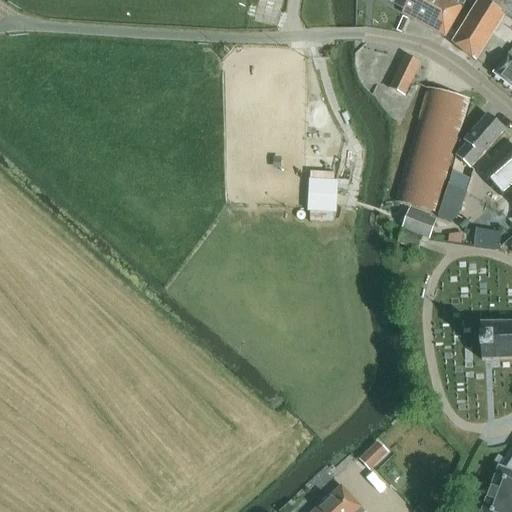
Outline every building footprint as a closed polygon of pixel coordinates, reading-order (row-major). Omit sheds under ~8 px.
[(408,0),(385,0),(403,10),(408,0)] [(408,0),(403,10),(401,13),(445,37),(461,9),(444,0),(408,0)] [(511,0),(479,0),(452,44),(476,60),(505,17),(511,21),(511,0)] [(511,50),(508,56),(508,55),(493,75),(511,88),(511,50)] [(404,97),(420,64),(405,57),(389,90),(404,97)] [(437,215),(469,101),(427,89),(395,203),(437,215)] [(464,142),(467,144),(456,157),(462,162),(470,169),(505,131),(487,116),(464,142)] [(511,202),(511,154),(486,177),(508,201),(510,199),(511,202)] [(459,216),(467,193),(471,178),(452,171),(448,185),(438,218),(451,223),(459,216)] [(436,221),(430,219),(409,211),(398,243),(418,250),(423,238),(429,240),(436,221)] [(479,232),(478,248),(503,250),(504,234),(479,232)] [(511,324),(480,326),(480,337),(479,337),(479,350),(481,350),(481,360),(482,362),(511,360),(511,324)] [(369,471),(388,454),(378,444),(360,461),(369,471)] [(511,511),(511,449),(505,461),(498,457),(493,464),(500,469),(499,469),(498,469),(482,511),(511,511)] [(363,511),(341,487),(324,503),(313,511),(363,511)]
